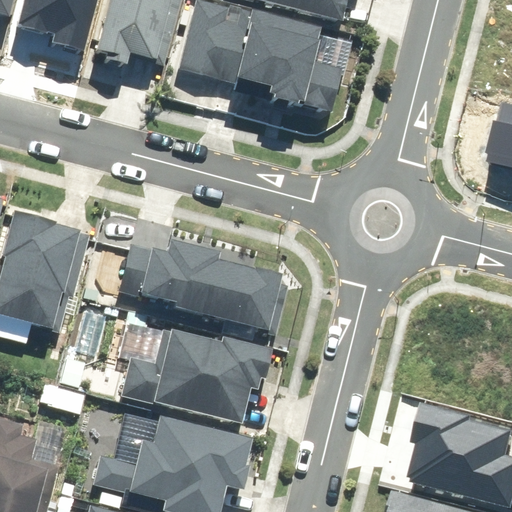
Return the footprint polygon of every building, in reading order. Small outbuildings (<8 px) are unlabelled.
[(105,0),(93,58),(123,65),(124,61),(163,70),(178,0),(105,0)] [(229,0),(337,28),(343,0),(229,0)] [(261,383),(266,384),(271,359),(217,346),(216,351),(159,338),(152,367),(128,361),(118,404),(238,432),(246,400),(250,401),(252,390),(259,392),(261,383)] [(134,470),(92,461),(86,488),(125,497),(123,502),(155,510),(154,511),(214,511),(217,500),(240,505),(246,475),(238,473),(245,447),(153,426),(147,450),(139,448),(134,470)] [(0,511),(48,511),(61,470),(30,461),(35,445),(19,440),(21,434),(0,427),(0,511)]
